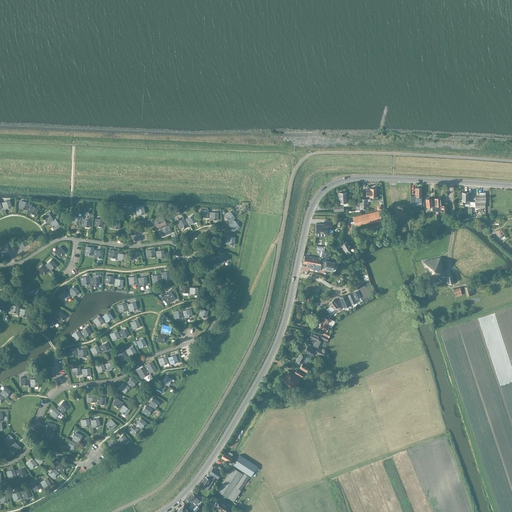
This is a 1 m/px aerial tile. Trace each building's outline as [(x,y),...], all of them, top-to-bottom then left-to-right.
[(422,188),(415,188),(415,196),(410,196),(410,204),(415,204),(415,202),(421,203),(422,188)] [(370,196),(370,197),(372,197),(372,200),(377,200),(377,197),(376,197),(376,189),(370,189),(370,190),(366,190),(366,196),(370,196)] [(344,211),(343,206),(343,203),(347,203),(346,193),(338,193),(339,206),(333,207),(334,212),(344,211)] [(475,207),(475,208),(478,208),(485,208),(485,193),(479,193),(479,197),(475,197),(475,207)] [(432,212),(435,211),(434,198),(426,199),(426,207),(432,207),(432,212)] [(434,198),(435,211),(442,211),(442,212),(447,211),(446,205),(441,206),(440,198),(434,198)] [(2,203),(0,203),(1,206),(3,205),(3,207),(4,210),(11,207),(9,200),(2,202),(2,203)] [(27,209),(28,210),(29,208),(27,207),(28,205),(29,203),(21,201),(19,208),(26,210),(27,209)] [(30,206),(28,205),(27,207),(29,208),(28,210),(28,213),(35,215),(37,208),(30,205),(30,206)] [(136,211),(137,216),(145,214),(143,206),(135,208),(136,209),(134,209),(134,211),(136,211)] [(135,216),(137,216),(136,211),(134,211),(134,209),(133,207),(126,209),(127,216),(135,214),(135,216)] [(379,211),(353,217),(355,227),(381,221),(379,211)] [(230,222),(231,223),(233,222),(231,220),(233,219),(235,218),(230,212),(224,216),(229,222),(230,222)] [(52,222),(54,221),(52,219),(53,219),(49,213),(42,217),(47,223),(49,222),(51,221),(52,222)] [(80,223),(82,223),(82,221),(80,221),(80,219),(81,216),(73,215),(72,223),(80,224),(80,223)] [(186,219),(184,220),(186,222),(187,221),(188,223),(190,225),(196,221),(193,215),(186,219)] [(163,217),(154,221),(157,228),(160,227),(163,225),(164,227),(166,226),(169,225),(167,221),(165,222),(163,217)] [(187,224),(188,223),(187,221),(186,222),(184,220),(183,218),(179,220),(178,219),(175,220),(180,229),(183,227),(184,229),(188,226),(187,224)] [(82,221),(82,223),(81,226),(89,227),(90,220),(82,219),(80,219),(80,221),(82,221)] [(102,227),(103,220),(96,219),(95,226),(102,227)] [(234,221),(233,219),(231,220),(233,222),(231,223),(229,225),(233,231),(239,227),(235,221),(234,221)] [(56,220),(54,221),(52,222),(51,221),(49,222),(50,224),(54,230),(60,226),(56,220)] [(110,222),(109,227),(111,227),(111,228),(119,229),(120,222),(112,221),(110,221),(110,222)] [(327,228),(331,228),(331,222),(324,221),(324,225),(316,224),(316,226),(315,227),(315,230),(316,231),(316,233),(327,233),(327,228)] [(164,227),(163,225),(160,227),(160,229),(163,236),(172,232),(169,225),(166,226),(164,227)] [(348,250),(351,248),(347,241),(341,244),(348,256),(351,254),(348,250)] [(86,247),(85,256),(92,257),(94,257),(95,255),(95,252),(93,252),(93,250),(94,246),(91,246),(91,247),(86,247)] [(60,247),(54,252),(53,250),(51,252),(54,256),(56,254),(59,257),(65,252),(60,247)] [(154,249),(146,250),(147,258),(155,257),(155,259),(157,259),(157,256),(156,254),(154,254),(154,252),(154,249)] [(95,252),(95,255),(94,257),(102,258),(103,251),(95,250),(93,250),(93,252),(95,252)] [(116,258),(118,258),(118,256),(116,255),(117,253),(117,251),(109,250),(108,257),(116,258)] [(156,254),(157,256),(157,259),(165,257),(164,250),(156,251),(154,252),(154,254),(156,254)] [(132,252),(133,258),(131,258),(132,262),(134,262),(134,260),(141,259),(140,251),(132,252)] [(118,256),(118,258),(118,261),(125,262),(126,254),(119,253),(119,254),(117,253),(116,255),(118,256)] [(219,259),(220,261),(221,263),(228,260),(224,253),(218,257),(216,258),(217,260),(219,259)] [(218,262),(220,261),(219,259),(217,260),(216,258),(215,256),(208,260),(212,266),(219,263),(218,262)] [(320,264),(321,259),(305,256),(303,263),(313,265),(312,268),(319,269),(320,264)] [(434,280),(434,278),(445,275),(440,257),(423,262),(428,281),(434,280)] [(47,267),(49,268),(50,270),(56,265),(51,260),(45,265),(46,265),(44,266),(46,268),(47,267)] [(333,271),(334,263),(326,261),(324,267),(326,268),(325,269),(333,271)] [(47,270),(49,268),(47,267),(46,268),(44,266),(43,265),(37,270),(42,275),(48,270),(47,270)] [(160,278),(160,280),(162,279),(163,280),(170,279),(169,271),(161,272),(162,275),(162,277),(160,278)] [(161,282),(160,280),(160,278),(162,277),(162,275),(160,275),(152,276),(153,283),(161,282)] [(89,283),(91,283),(91,281),(89,281),(89,279),(88,276),(81,278),(82,285),(90,284),(89,283)] [(112,286),(114,286),(115,281),(113,281),(113,279),(113,277),(106,276),(105,283),(113,284),(112,286)] [(136,276),(128,277),(130,285),(137,284),(138,285),(139,285),(139,283),(139,280),(137,281),(136,278),(136,276)] [(91,279),(89,279),(89,281),(91,281),(91,283),(92,286),(100,285),(98,277),(91,278),(91,279)] [(139,280),(139,283),(140,285),(147,284),(146,277),(138,278),(136,278),(137,281),(139,280)] [(115,281),(114,286),(122,287),(123,280),(115,279),(113,279),(113,281),(115,281)] [(70,293),(71,295),(73,297),(79,292),(74,286),(68,291),(68,292),(67,293),(68,295),(70,293)] [(455,296),(462,295),(460,287),(453,289),(455,296)] [(176,298),(171,292),(172,291),(171,289),(167,292),(169,294),(165,296),(163,298),(168,304),(176,298)] [(70,296),(71,295),(70,293),(68,295),(67,293),(65,291),(59,297),(64,302),(70,297),(70,296)] [(345,295),(339,297),(342,303),(343,306),(344,308),(350,306),(349,303),(356,300),(352,292),(345,295)] [(341,308),(343,306),(342,303),(339,306),(334,300),(329,303),(331,306),(327,309),(330,313),(335,309),(337,311),(341,308)] [(128,307),(129,309),(130,311),(137,309),(135,302),(128,304),(128,305),(126,305),(126,307),(128,307)] [(127,309),(129,309),(128,307),(126,307),(126,305),(125,303),(118,305),(120,312),(127,310),(127,309)] [(11,305),(10,312),(17,313),(17,315),(19,316),(19,313),(20,311),(18,311),(18,308),(19,306),(11,305)] [(20,309),(18,308),(18,311),(20,311),(19,313),(19,316),(27,317),(28,310),(20,308),(20,309)] [(182,316),(184,315),(184,313),(182,314),(181,312),(181,309),(173,311),(175,319),(183,317),(182,316)] [(184,313),(184,315),(185,318),(193,316),(191,309),(183,311),(181,312),(182,314),(184,313)] [(206,318),(208,311),(200,309),(199,316),(206,318)] [(56,319),(58,320),(60,322),(65,317),(60,311),(54,317),(55,317),(53,319),(55,320),(56,319)] [(102,317),(101,318),(102,320),(103,319),(104,321),(105,320),(107,323),(113,318),(109,312),(102,316),(102,317)] [(107,323),(105,320),(104,321),(103,319),(102,320),(101,318),(100,316),(93,320),(97,326),(104,322),(105,324),(107,323)] [(57,322),(58,320),(56,319),(55,320),(53,319),(52,317),(46,322),(52,328),(57,322)] [(322,334),(328,338),(328,337),(330,335),(329,334),(330,333),(326,331),(329,326),(330,327),(333,321),(328,318),(327,320),(324,318),(322,323),(321,322),(321,323),(320,322),(318,324),(320,325),(319,327),(326,331),(325,332),(324,331),(322,334)] [(133,329),(140,326),(138,319),(130,322),(132,326),(133,329)] [(159,332),(159,334),(163,335),(163,333),(165,333),(168,334),(170,327),(162,325),(161,332),(159,332)] [(82,333),(83,335),(85,337),(91,333),(87,327),(81,331),(79,332),(81,334),(82,333)] [(120,334),(121,336),(123,338),(130,335),(126,328),(119,332),(118,333),(119,335),(120,334)] [(82,336),(83,335),(82,333),(81,334),(79,332),(78,330),(72,335),(76,341),(82,337),(82,336)] [(120,337),(121,336),(120,334),(119,335),(118,333),(117,331),(110,334),(113,341),(120,337)] [(158,334),(156,341),(164,343),(165,336),(167,336),(168,334),(165,333),(163,333),(163,335),(159,334),(158,334)] [(313,346),(317,348),(319,345),(320,341),(318,340),(319,336),(312,333),(309,338),(315,341),(314,343),(313,346)] [(136,345),(137,344),(140,348),(146,345),(143,338),(136,342),(136,341),(134,342),(136,345)] [(101,348),(102,350),(103,353),(110,349),(107,342),(100,346),(98,347),(99,349),(101,348)] [(100,351),(102,350),(101,348),(99,349),(98,347),(97,345),(90,349),(94,355),(101,352),(100,351)] [(126,350),(125,351),(126,353),(127,355),(128,354),(129,357),(136,353),(132,346),(126,350)] [(308,346),(304,351),(312,356),(311,357),(315,359),(317,354),(323,356),(325,357),(328,353),(317,348),(316,351),(315,350),(308,346)] [(76,355),(78,355),(78,353),(76,353),(76,351),(75,348),(68,349),(69,357),(76,356),(76,355)] [(78,353),(78,355),(79,358),(86,357),(85,349),(78,350),(76,351),(76,353),(78,353)] [(121,361),(129,357),(128,354),(127,355),(126,353),(125,351),(124,351),(123,349),(116,353),(121,361)] [(300,353),(296,361),(302,365),(299,368),(305,372),(306,372),(309,367),(305,365),(308,358),(305,357),(305,356),(300,353)] [(169,360),(170,362),(171,364),(178,362),(175,355),(168,357),(168,358),(166,358),(167,361),(169,360)] [(168,363),(170,362),(169,360),(167,361),(166,358),(165,356),(158,359),(161,366),(168,363)] [(106,366),(107,368),(108,371),(115,368),(112,361),(105,364),(103,365),(104,367),(106,366)] [(145,366),(143,367),(144,369),(145,370),(147,369),(148,371),(150,374),(156,370),(152,363),(151,361),(151,362),(145,365),(145,366)] [(105,369),(107,368),(106,366),(104,367),(103,365),(102,363),(95,366),(98,373),(105,370),(105,369)] [(147,372),(148,371),(147,369),(145,370),(144,369),(143,366),(136,370),(141,379),(148,375),(147,372)] [(80,367),(72,368),(73,376),(81,375),(81,377),(83,376),(83,374),(82,372),(80,372),(80,370),(80,367)] [(82,372),(83,374),(83,376),(91,375),(90,368),(82,369),(80,370),(80,372),(82,372)] [(296,370),(294,374),(288,371),(281,382),(294,390),(301,378),(305,380),(307,378),(303,375),(304,374),(296,370)] [(164,384),(166,385),(169,386),(173,379),(166,376),(162,382),(161,384),(163,385),(164,384)] [(28,377),(20,378),(21,385),(29,385),(29,387),(31,387),(30,384),(30,382),(28,382),(28,380),(28,377)] [(126,382),(124,383),(126,384),(128,386),(129,384),(131,386),(133,387),(138,381),(132,377),(127,382),(126,382)] [(129,387),(131,386),(129,384),(128,386),(126,384),(124,383),(119,389),(125,394),(130,388),(129,387)] [(165,386),(166,385),(164,384),(163,385),(161,384),(159,383),(155,390),(162,393),(166,387),(165,386)] [(0,392),(0,395),(1,396),(2,395),(4,396),(6,398),(11,391),(5,387),(0,393),(0,392)] [(95,397),(95,400),(97,400),(97,402),(97,405),(105,405),(105,397),(97,397),(98,395),(96,395),(95,397)] [(119,408),(121,409),(122,407),(120,406),(122,404),(123,402),(117,398),(113,404),(119,409),(119,408)] [(149,405),(148,406),(150,408),(151,406),(153,407),(155,408),(159,402),(153,398),(149,405)] [(60,409),(61,411),(63,413),(68,407),(63,402),(58,407),(58,408),(57,409),(58,411),(60,409)] [(122,407),(121,409),(119,411),(126,416),(130,410),(124,405),(123,406),(122,404),(120,406),(122,407)] [(152,409),(153,407),(151,406),(150,408),(148,406),(146,405),(142,412),(149,416),(153,409),(152,409)] [(60,412),(61,411),(60,409),(58,411),(57,409),(55,408),(50,413),(55,418),(60,413),(60,412)] [(134,423),(133,425),(135,426),(137,428),(138,426),(142,429),(147,423),(141,418),(136,424),(134,423)] [(90,425),(92,425),(91,423),(89,423),(89,421),(89,419),(81,420),(82,427),(90,426),(90,425)] [(91,423),(92,425),(92,428),(100,426),(99,419),(91,420),(91,421),(89,421),(89,423),(91,423)] [(111,430),(117,425),(111,419),(106,424),(111,430)] [(47,431),(46,433),(49,433),(49,431),(51,432),(54,432),(56,425),(48,423),(47,431)] [(133,425),(128,431),(134,435),(139,429),(140,431),(142,429),(138,426),(137,428),(135,426),(133,425)] [(51,434),(51,432),(49,431),(49,433),(46,433),(44,432),(42,440),(50,441),(51,434)] [(75,441),(77,442),(79,443),(83,436),(76,432),(72,439),(73,440),(72,441),(74,442),(75,441)] [(10,444),(12,446),(13,444),(12,443),(13,441),(15,439),(9,434),(4,440),(10,445),(10,444)] [(119,441),(120,443),(122,445),(128,441),(123,435),(117,439),(117,440),(116,441),(117,443),(119,441)] [(119,444),(120,443),(119,441),(117,443),(116,441),(114,439),(108,444),(113,450),(119,445),(119,444)] [(76,443),(77,442),(75,441),(74,442),(72,441),(70,440),(66,447),(73,451),(76,444),(76,443)] [(15,442),(13,441),(12,443),(13,444),(12,446),(10,448),(16,453),(21,447),(15,442)] [(231,457),(233,454),(229,452),(228,455),(224,453),(221,457),(229,462),(232,458),(231,457)] [(36,461),(38,462),(40,464),(46,459),(41,454),(35,459),(33,460),(35,462),(36,461)] [(256,466),(241,457),(239,455),(233,465),(250,476),(253,471),(256,466)] [(36,464),(38,462),(36,461),(35,462),(33,460),(32,458),(26,463),(31,469),(37,464),(36,464)] [(58,469),(60,471),(62,473),(67,467),(61,462),(56,468),(55,469),(57,471),(58,469)] [(17,473),(18,475),(19,477),(26,475),(24,468),(16,470),(16,471),(14,471),(15,473),(17,473)] [(58,472),(60,471),(58,469),(57,471),(55,469),(53,468),(48,474),(54,479),(59,473),(58,472)] [(213,468),(209,474),(213,476),(217,479),(221,473),(213,468)] [(232,471),(231,470),(217,491),(234,502),(241,491),(242,488),(249,477),(244,474),(243,475),(234,468),(232,471)] [(16,475),(18,475),(17,473),(15,473),(14,471),(14,469),(6,471),(9,479),(16,476),(16,475)] [(205,477),(199,486),(207,490),(215,478),(208,473),(206,477),(205,477)] [(40,482),(39,483),(40,485),(41,484),(43,486),(44,488),(51,484),(47,478),(40,482)] [(41,487),(43,486),(41,484),(40,485),(39,483),(37,481),(31,485),(35,492),(41,488),(41,487)] [(22,495),(23,497),(24,499),(31,496),(28,489),(21,492),(21,493),(19,493),(20,495),(22,495)] [(21,497),(23,497),(22,495),(20,495),(19,493),(19,491),(11,494),(14,501),(21,498),(21,497)] [(195,500),(197,498),(192,494),(192,493),(187,499),(191,503),(193,502),(194,503),(196,501),(195,500)] [(0,499),(0,500),(0,503),(8,502),(7,495),(0,495),(0,499)] [(226,511),(230,507),(219,501),(215,507),(220,510),(218,511),(226,511)]
